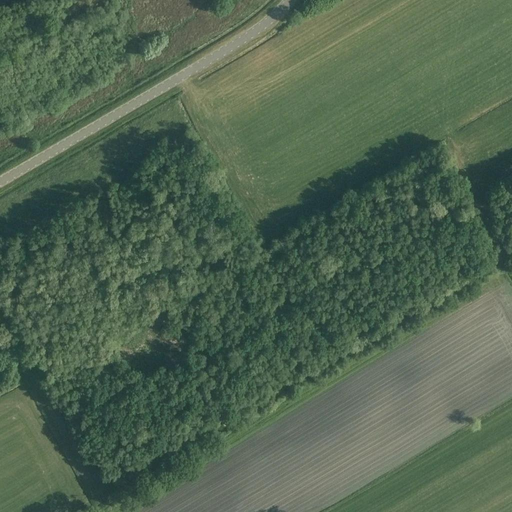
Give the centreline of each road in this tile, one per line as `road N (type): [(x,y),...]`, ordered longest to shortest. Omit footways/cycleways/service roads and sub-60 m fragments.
road 1 (unclassified): [(0,183),(208,65),(292,0)]
road 2 (track): [(0,347),(37,386),(100,502)]
